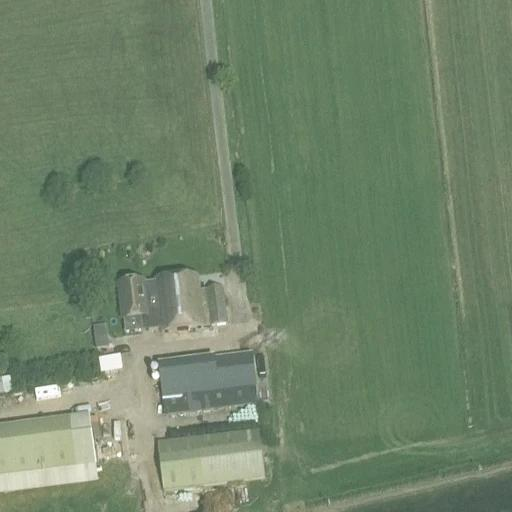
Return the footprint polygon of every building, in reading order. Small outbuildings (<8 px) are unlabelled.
[(139,318),(148,317),(150,333),(162,332),(203,327),(210,327),(228,324),(224,288),(206,290),(199,292),(197,276),(156,281),(156,282),(144,284),(144,282),(119,285),(123,320),(139,318)] [(165,416),(257,405),(252,354),(158,364),(165,416)] [(101,374),(122,371),(120,357),(98,361),(101,374)] [(0,386),(18,383),(14,368),(0,371),(0,386)] [(69,419),(0,427),(0,478),(76,468),(96,465),(89,416),(69,419)] [(161,492),(264,479),(259,432),(156,444),(161,492)] [(249,502),(247,487),(238,488),(239,503),(249,502)]
